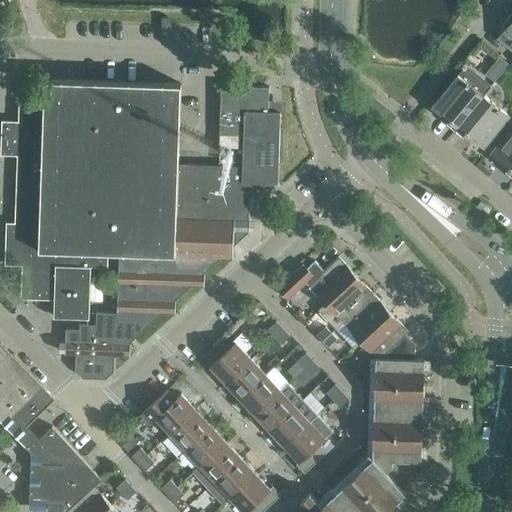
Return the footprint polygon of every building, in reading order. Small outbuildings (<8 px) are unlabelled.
[(511,21),(499,37),(511,47),(511,63),(511,64),(511,63),(511,21)] [(498,76),(509,63),(501,56),(490,69),(498,76)] [(459,127),(485,95),(491,87),(466,66),(433,106),(459,127)] [(103,299),(104,277),(91,276),(92,268),(109,268),(110,252),(121,253),(177,254),(180,164),(182,84),(46,80),(45,105),(20,104),(19,121),(3,121),(2,155),(18,156),(15,248),(7,248),(6,265),(23,266),(22,299),(57,300),(56,317),(90,318),(91,298),(103,299)] [(245,134),(244,166),(243,182),(265,182),(279,183),(282,110),(270,110),(270,86),(222,85),(221,133),(245,134)] [(485,95),(459,127),(484,148),(510,116),(485,95)] [(511,170),(511,129),(492,154),(511,170)] [(251,196),(265,182),(243,182),(244,166),(180,164),(177,254),(121,253),(120,284),(115,288),(119,293),(119,313),(119,319),(155,320),(163,313),(176,313),(177,300),(192,286),(205,286),(206,272),(221,258),(234,259),(235,245),(249,231),(249,230),(255,230),(255,220),(250,219),(251,196)] [(307,282),(327,303),(357,275),(340,256),(324,270),(315,260),(307,268),(302,263),(276,288),(287,300),(307,282)] [(344,322),(375,293),(357,275),(342,289),(327,303),(320,310),(337,328),(344,322)] [(361,340),(392,312),(375,293),(344,322),(361,340)] [(131,342),(155,320),(119,319),(119,313),(98,312),(97,324),(81,324),(81,329),(67,329),(66,354),(77,354),(77,370),(85,378),(107,378),(115,370),(116,355),(131,356),(131,342)] [(392,312),(361,340),(377,357),(377,358),(416,358),(416,343),(407,333),(409,331),(392,312)] [(275,337),(284,328),(278,321),(269,329),(275,337)] [(324,341),(333,332),(327,326),(318,335),(324,341)] [(284,328),(275,337),(282,344),(291,335),(284,328)] [(333,332),(324,341),(329,347),(338,338),(333,332)] [(227,382),(252,358),(246,352),(253,345),(242,333),(234,340),(236,343),(212,366),(227,382)] [(0,404),(12,417),(18,423),(24,429),(56,398),(2,342),(0,342),(0,404)] [(305,368),(314,360),(307,352),(298,361),(305,368)] [(241,398),(267,374),(252,358),(227,382),(241,398)] [(274,358),(267,364),(271,369),(278,362),(274,358)] [(385,511),(407,492),(404,489),(417,477),(418,461),(422,461),(426,359),(416,358),(377,358),(374,457),(329,499),(328,502),(324,506),(313,493),(309,493),(303,500),(302,503),(311,511),(385,511)] [(320,367),(314,360),(305,368),(312,375),(320,367)] [(241,398),(256,414),(289,383),(290,382),(275,367),(267,374),(241,398)] [(289,383),(256,414),(271,429),(304,398),(289,383)] [(334,399),(343,391),(336,384),(327,392),(334,399)] [(172,433),(198,409),(182,393),(177,398),(169,389),(143,414),(151,422),(157,417),(172,433)] [(350,398),(343,391),(334,399),(341,407),(350,398)] [(311,421),(318,414),(304,398),(271,429),(285,445),(311,421)] [(187,449),(212,425),(198,409),(172,433),(187,449)] [(326,437),(311,421),(285,445),(300,461),(297,463),(306,472),(328,452),(320,443),(326,437)] [(62,511),(66,511),(95,485),(97,483),(105,477),(54,425),(37,442),(42,448),(40,503),(46,503),(46,504),(48,504),(48,503),(63,503),(63,511),(62,511)] [(201,465),(227,441),(212,425),(187,449),(201,465)] [(128,430),(118,439),(129,451),(139,442),(128,430)] [(227,441),(201,465),(195,470),(210,486),(242,456),(227,441)] [(140,463),(149,455),(142,447),(133,456),(140,463)] [(155,462),(149,455),(140,463),(146,470),(155,462)] [(231,496),(256,472),(242,456),(210,486),(224,502),(231,496)] [(271,488),(256,472),(231,496),(245,511),(246,511),(252,506),(257,511),(263,511),(282,494),(274,485),(271,488)] [(123,493),(132,485),(127,478),(117,487),(123,493)] [(169,495),(178,486),(171,479),(162,487),(169,495)] [(103,511),(112,504),(95,485),(66,511),(103,511)] [(132,485),(123,493),(128,499),(138,490),(132,485)] [(178,486),(169,495),(176,502),(185,493),(178,486)]
